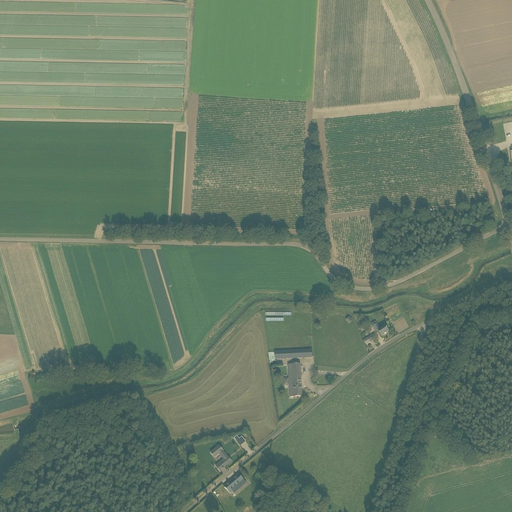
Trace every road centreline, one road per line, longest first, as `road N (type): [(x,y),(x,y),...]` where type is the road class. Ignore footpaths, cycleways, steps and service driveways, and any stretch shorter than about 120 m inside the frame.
road 1 (unclassified): [(0,239),(302,245),(335,280),(369,288),(508,226)]
road 2 (unclassified): [(217,483),(377,350),(425,323)]
road 3 (tertiary): [(508,226),(427,0)]
road 4 (unclassified): [(371,511),(425,323)]
